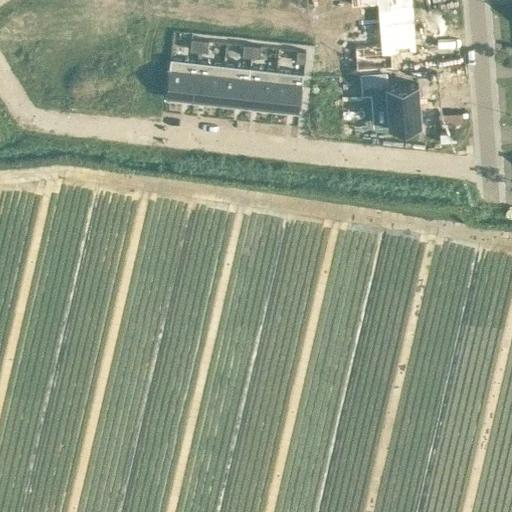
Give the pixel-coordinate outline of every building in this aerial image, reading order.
[(356,0),(357,5),(365,4),(366,22),(380,21),(406,19),(404,0),(356,0)] [(382,42),(355,44),(357,67),(393,64),(392,50),(416,48),(414,19),(406,19),(380,21),(382,42)] [(192,37),(190,48),(199,49),(200,37),(192,37)] [(200,37),(199,49),(207,50),(209,38),(200,37)] [(244,42),(243,53),(251,54),(252,43),(244,42)] [(252,43),(251,54),(260,55),(261,44),(252,43)] [(297,48),(296,59),(305,60),(306,49),(297,48)] [(170,56),(166,95),(193,98),(198,59),(170,56)] [(198,59),(193,98),(220,101),(224,62),(198,59)] [(224,62),(220,101),(246,104),(250,65),(224,62)] [(250,65),(246,104),(272,107),(276,68),(250,65)] [(276,68),(272,107),(299,110),(304,71),(276,68)] [(387,73),(361,75),(362,93),(387,91),(389,123),(405,122),(405,126),(418,125),(418,121),(422,121),(419,81),(388,83),(387,73)] [(315,92),(345,90),(343,74),(314,76),(315,92)] [(424,100),(437,99),(436,78),(423,79),(424,100)]
